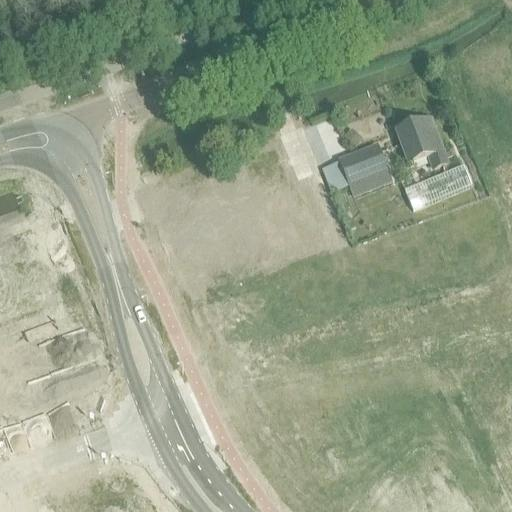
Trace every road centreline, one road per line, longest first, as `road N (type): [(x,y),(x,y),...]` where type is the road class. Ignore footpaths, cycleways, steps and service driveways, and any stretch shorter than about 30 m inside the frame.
road 1 (unclassified): [(68,137),(117,104),(365,0)]
road 2 (tertiary): [(178,417),(131,302),(100,190),(68,137)]
road 3 (tertiary): [(50,164),(76,201),(150,428)]
road 4 (residential): [(497,511),(444,466),(396,364)]
road 5 (residential): [(396,364),(244,404)]
road 6 (residential): [(9,476),(150,428)]
